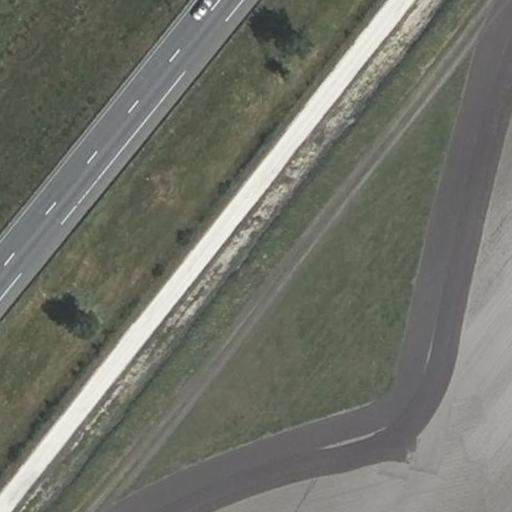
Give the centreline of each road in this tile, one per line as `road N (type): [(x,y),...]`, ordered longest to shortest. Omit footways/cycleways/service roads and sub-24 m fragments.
road 1 (track): [(0,483),(309,88)]
road 2 (motorway): [(0,280),(231,0)]
